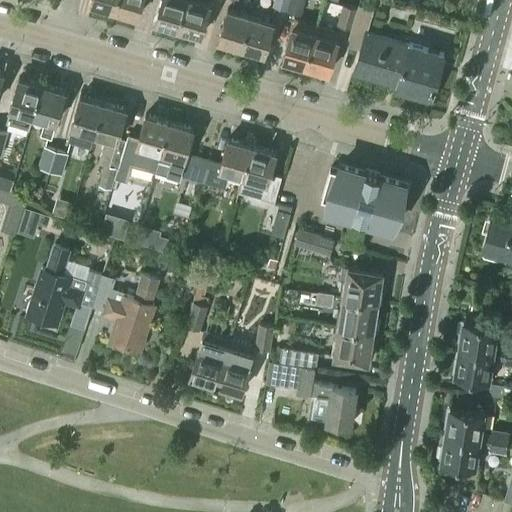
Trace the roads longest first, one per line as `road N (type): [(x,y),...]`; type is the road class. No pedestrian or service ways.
road 1 (residential): [(0,364),(397,485)]
road 2 (tertiary): [(457,158),(59,45)]
road 3 (secondary): [(397,485),(429,266),(457,158)]
road 4 (secondary): [(457,158),(501,0)]
